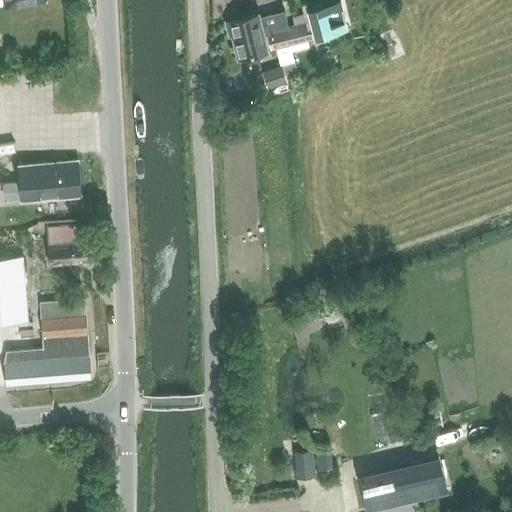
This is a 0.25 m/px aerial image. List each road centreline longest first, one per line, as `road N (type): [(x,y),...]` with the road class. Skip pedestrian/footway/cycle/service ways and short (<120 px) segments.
road 1 (unclassified): [(217,511),(194,0)]
road 2 (unclassified): [(103,0),(126,405)]
road 3 (unclassified): [(126,405),(0,420)]
